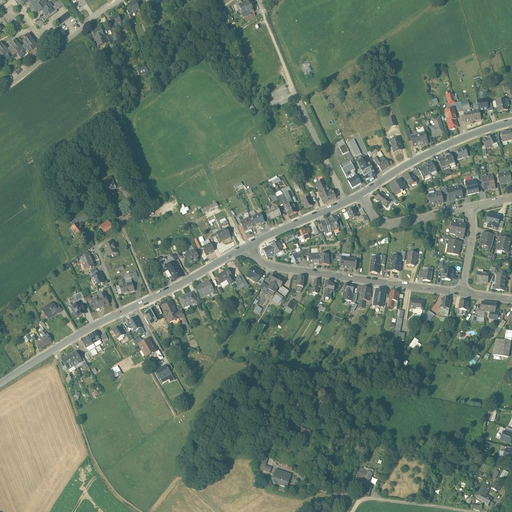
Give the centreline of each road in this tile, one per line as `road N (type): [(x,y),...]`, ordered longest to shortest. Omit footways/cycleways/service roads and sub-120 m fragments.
road 1 (tertiary): [(247,244),(106,317),(0,384)]
road 2 (residential): [(247,244),(274,264),(464,291)]
road 3 (tertiary): [(511,122),(437,150),(362,194)]
road 4 (residential): [(468,511),(313,485)]
road 5 (residential): [(0,94),(121,0)]
road 6 (residential): [(347,200),(291,84)]
road 7 (residential): [(467,207),(393,221),(376,217),(362,194)]
